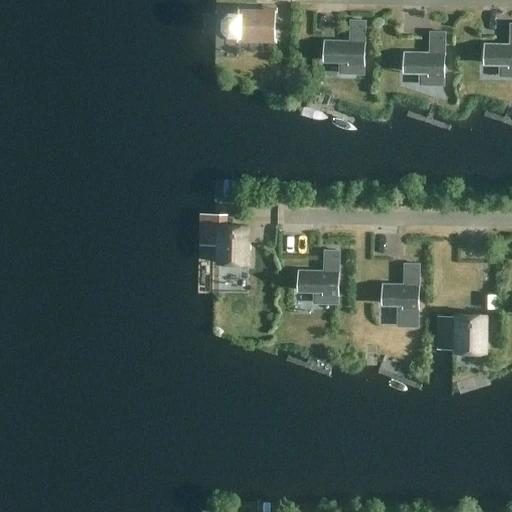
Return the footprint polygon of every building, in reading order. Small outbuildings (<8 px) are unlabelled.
[(223,29),(229,35),(238,36),(238,41),(274,42),(275,9),(239,8),(239,14),(229,13),(223,19),(223,29)] [(323,60),(340,60),(340,73),(363,74),(365,21),(350,21),(349,42),(324,42),(323,60)] [(509,45),(484,45),(484,63),(500,63),(500,76),(511,76),(511,23),(510,24),(509,45)] [(443,85),(444,33),(430,32),(429,54),(404,53),(403,71),(420,72),(420,84),(443,85)] [(218,261),(222,261),(222,264),(242,265),(243,261),(247,261),(248,227),(226,226),(227,215),(219,215),(218,261)] [(298,290),(314,290),(314,303),(338,303),(339,251),(324,251),(323,272),(298,271),(298,290)] [(382,303),(398,304),(398,312),(418,313),(419,264),(404,264),(403,286),(382,285),(382,303)] [(455,353),(456,353),(460,353),(460,354),(480,354),(480,353),(484,353),(485,316),(456,315),(455,353)]
